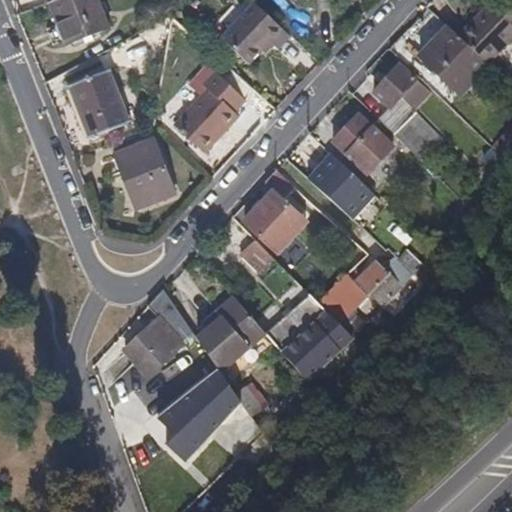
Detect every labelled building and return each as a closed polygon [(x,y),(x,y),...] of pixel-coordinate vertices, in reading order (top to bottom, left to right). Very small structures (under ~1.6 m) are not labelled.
[(109,31),(96,0),(68,0),(51,7),(67,47),(109,31)] [(505,56),(511,48),(511,4),(507,0),(499,0),(463,40),(490,66),(493,68),(505,56)] [(291,37),(267,15),(254,3),(221,40),(249,65),(262,52),(271,41),(275,45),(280,49),(291,37)] [(463,40),(459,37),(450,29),(423,58),(462,95),(490,66),(463,40)] [(266,55),(275,45),(271,41),(262,52),(266,55)] [(499,74),(510,61),(505,56),(493,68),(495,70),(499,74)] [(240,119),(235,114),(246,103),(244,100),(253,90),(226,66),(217,76),(208,68),(189,87),(202,99),(197,103),(175,128),(184,137),(205,156),(221,140),(240,119)] [(388,113),(415,84),(399,68),(371,97),(388,113)] [(130,125),(109,74),(70,88),(76,102),(86,129),(91,139),(130,125)] [(393,134),(430,97),(416,83),(415,84),(388,113),(380,121),(382,123),(393,134)] [(86,129),(76,102),(70,106),(81,131),(86,129)] [(369,179),(395,150),(359,116),(334,144),(369,179)] [(511,162),(511,130),(496,148),(500,152),(510,161),(511,162)] [(329,181),(342,166),(331,156),(308,180),(316,187),(325,177),(329,181)] [(176,196),(162,161),(127,174),(140,209),(176,196)] [(341,211),(364,187),(344,168),(342,166),(329,181),(325,177),(316,187),(318,188),(335,206),(341,211)] [(274,250),(302,219),(284,204),(297,190),(277,171),(268,180),(265,184),(275,194),(247,224),(274,250)] [(407,231),(385,211),(366,233),(382,248),(387,253),(389,250),(398,241),(407,231)] [(410,250),(417,241),(408,232),(407,231),(398,241),(410,250)] [(259,274),(274,258),(264,248),(255,239),(240,255),(259,274)] [(432,253),(418,241),(417,241),(410,250),(423,262),(424,262),(432,253)] [(413,273),(423,262),(410,250),(400,261),(413,273)] [(393,278),(377,264),(358,284),(368,293),(382,306),(397,290),(401,286),(393,278)] [(401,286),(406,281),(398,273),(393,278),(401,286)] [(187,350),(199,340),(195,335),(165,292),(152,306),(150,309),(161,321),(126,353),(151,380),(185,349),(187,350)] [(325,308),(312,295),(301,306),(314,320),(325,308)] [(253,347),(267,335),(262,328),(234,298),(205,323),(211,329),(199,340),(221,372),(223,374),(253,347)] [(320,367),(312,358),(332,340),(316,324),(284,354),(288,359),(307,380),(320,367)] [(351,340),(337,325),(330,332),(344,347),(351,340)] [(207,489),(263,433),(227,380),(159,444),(207,489)]
